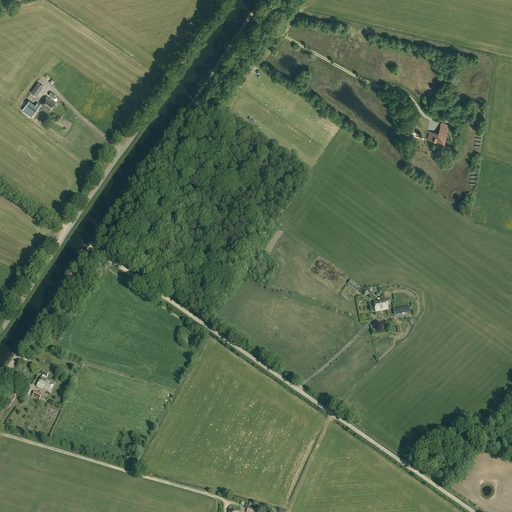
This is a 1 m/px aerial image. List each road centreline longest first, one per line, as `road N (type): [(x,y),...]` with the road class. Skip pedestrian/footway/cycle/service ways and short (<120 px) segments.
road 1 (unclassified): [(474,511),(89,245)]
road 2 (unclassified): [(0,331),(228,0)]
road 3 (track): [(33,329),(250,14)]
road 4 (track): [(228,502),(0,433)]
road 5 (track): [(421,122),(259,20)]
